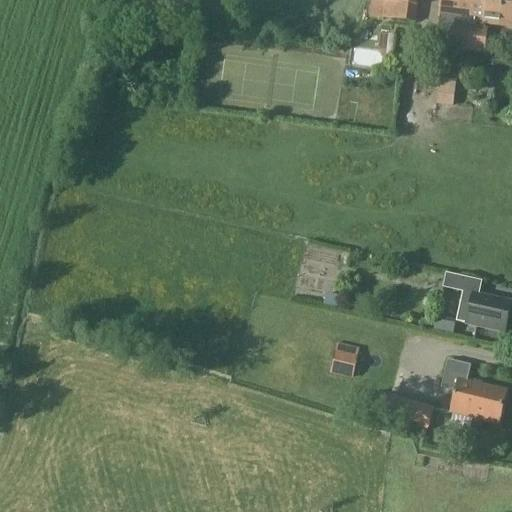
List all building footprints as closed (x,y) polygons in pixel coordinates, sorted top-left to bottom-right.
[(384,5),(382,20),(415,24),(417,9),(418,0),(384,0),(384,5)] [(482,30),(483,25),(511,28),(511,0),(440,0),(439,19),(441,19),(439,34),(452,35),(450,52),(485,55),(488,31),(482,30)] [(396,37),(389,37),(387,56),(394,57),(396,37)] [(439,80),(436,106),(453,108),(456,82),(439,80)] [(454,277),(451,292),(463,295),(467,280),(454,277)] [(325,295),(323,307),(337,309),(339,297),(325,295)] [(463,295),(457,325),(466,327),(506,336),(511,306),(511,305),(472,297),(463,295)] [(334,352),(329,375),(352,380),(357,357),(334,352)] [(447,361),(440,389),(457,393),(451,414),(499,426),(507,393),(467,384),(469,375),(461,373),(463,365),(447,361)] [(388,396),(382,419),(402,425),(426,432),(427,429),(433,408),(420,405),(412,403),(409,402),(388,396)]
